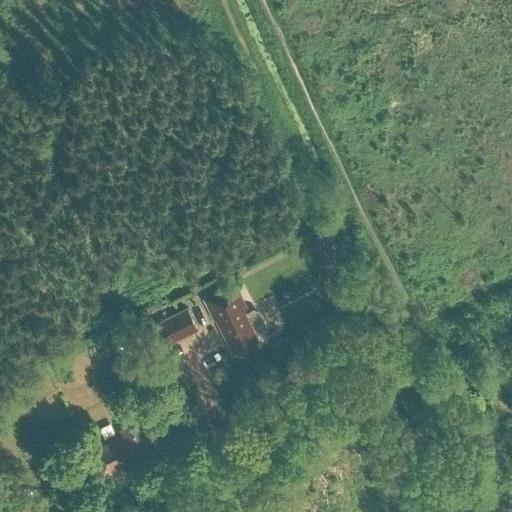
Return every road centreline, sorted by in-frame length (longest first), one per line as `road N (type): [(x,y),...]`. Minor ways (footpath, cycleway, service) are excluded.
road 1 (track): [(262,0),(418,321),(419,341),(400,370),(399,390),(458,511)]
road 2 (track): [(0,331),(74,322),(190,260),(231,84),(213,0)]
